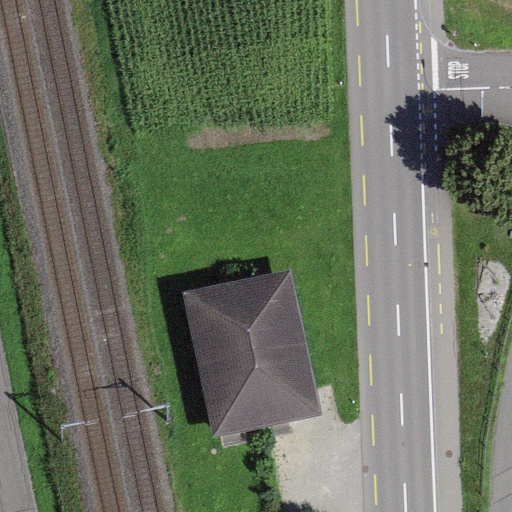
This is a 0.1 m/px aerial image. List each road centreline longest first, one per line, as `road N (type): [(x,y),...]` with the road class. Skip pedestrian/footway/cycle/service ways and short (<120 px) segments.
road 1 (tertiary): [(391,85),(408,511)]
road 2 (unclassified): [(511,86),(391,85)]
